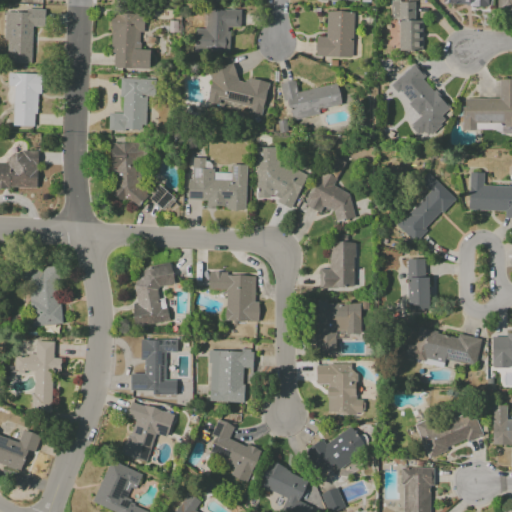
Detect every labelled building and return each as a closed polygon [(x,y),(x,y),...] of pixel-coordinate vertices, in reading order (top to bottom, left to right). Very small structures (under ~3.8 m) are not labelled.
[(511,0),(497,0),(497,10),(511,10),(511,0)] [(414,20),(414,1),(390,1),(390,17),(398,17),(398,51),(420,51),(421,20),(414,20)] [(195,29),(194,53),(229,54),(229,27),(239,28),(240,10),(204,9),(204,29),(195,29)] [(5,10),(3,41),(7,41),(6,63),(30,64),(31,27),(44,27),(45,11),(5,10)] [(352,58),(353,12),(326,11),(325,37),(315,37),(314,57),(352,58)] [(110,68),(149,69),(149,50),(141,49),(142,13),(112,13),(110,68)] [(268,82),(251,79),(240,81),(237,81),(232,63),(207,70),(210,81),(206,102),(219,105),(227,102),(248,107),(247,113),(261,115),(268,82)] [(389,85),(397,94),(398,92),(420,116),(409,125),(421,139),(452,111),(423,78),(425,76),(413,63),(389,85)] [(36,126),(37,74),(6,73),(6,103),(12,103),(12,126),(36,126)] [(148,130),(148,78),(120,78),(120,113),(108,113),(108,130),(148,130)] [(342,104),(337,83),(296,92),(294,81),(279,84),(283,101),(287,100),(291,120),(319,114),(318,109),(342,104)] [(110,143),(111,201),(140,201),(140,164),(145,164),(145,143),(110,143)] [(306,174),(277,162),(277,147),(256,148),(256,167),(255,169),(256,198),(269,198),(292,207),(306,174)] [(37,152),(7,152),(7,164),(0,163),(0,187),(37,188),(37,152)] [(245,209),(246,165),(230,165),(230,173),(214,173),(214,168),(204,168),(204,158),(189,158),(189,200),(206,200),(206,209),(245,209)] [(335,222),(354,218),(348,193),(332,186),(336,178),(321,172),(305,205),(307,211),(312,213),(319,212),(321,206),(332,211),(335,222)] [(454,200),(427,172),(419,181),(429,191),(395,224),(412,241),(454,200)] [(468,210),(504,211),(504,218),(511,217),(511,186),(482,185),(483,173),(469,172),(468,210)] [(162,209),(172,196),(157,185),(147,198),(162,209)] [(329,269),(318,269),(318,288),(353,287),(353,242),(329,242),(329,269)] [(406,259),(407,310),(429,310),(428,276),(424,276),(424,259),(406,259)] [(169,321),(167,308),(159,309),(156,287),(173,285),(170,263),(141,267),(143,280),(133,282),(136,303),(131,304),(134,327),(169,321)] [(29,326),(59,324),(56,267),(25,269),(29,326)] [(207,289),(225,289),(225,321),(258,321),(258,302),(254,302),(254,274),(208,274),(207,289)] [(335,353),(335,333),(367,333),(367,303),(326,303),(326,300),(316,299),(316,353),(335,353)] [(480,338),(456,334),(456,335),(417,328),(414,345),(406,344),(404,354),(474,368),(480,338)] [(511,334),(491,335),(492,368),(510,367),(510,361),(511,361),(511,334)] [(176,339),(140,339),(140,360),(143,360),(143,374),(129,374),(129,390),(147,390),(147,383),(170,383),(170,353),(176,353),(176,339)] [(51,372),(60,372),(60,358),(53,358),(53,342),(35,341),(35,356),(15,355),(14,372),(32,373),(31,410),(50,411),(51,372)] [(208,402),(242,403),(243,369),(252,369),(252,351),(209,350),(208,402)] [(315,384),(326,384),(326,414),(362,413),(362,398),(356,399),(355,373),(348,373),(348,364),(315,364),(315,384)] [(146,462),(154,434),(166,437),(173,414),(130,401),(126,417),(132,419),(122,455),(146,462)] [(491,442),(511,442),(511,419),(505,419),(506,406),(492,406),(491,442)] [(482,435),(471,408),(416,430),(427,457),(482,435)] [(247,483),(261,452),(228,438),(233,426),(217,419),(210,435),(214,437),(207,454),(234,466),(230,476),(247,483)] [(324,444),(321,440),(305,450),(319,474),(329,468),(335,477),(356,464),(351,454),(363,447),(351,427),(324,444)] [(0,466),(20,472),(27,450),(34,452),(39,435),(21,430),(18,442),(0,436),(0,466)] [(141,473),(109,460),(91,505),(108,511),(149,511),(150,511),(124,501),(129,488),(135,490),(141,473)] [(308,480),(266,461),(255,485),(285,498),(279,511),(309,511),(312,507),(299,501),(308,480)] [(430,511),(431,468),(401,468),(401,511),(430,511)] [(327,511),(332,511),(344,507),(335,487),(320,494),(327,511)] [(194,511),(193,511),(200,501),(187,493),(174,511),(194,511)]
